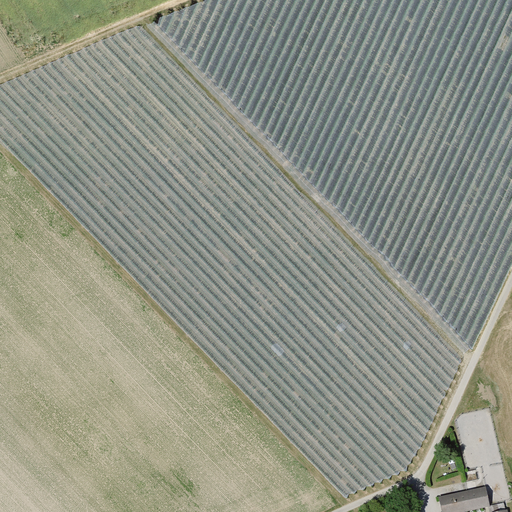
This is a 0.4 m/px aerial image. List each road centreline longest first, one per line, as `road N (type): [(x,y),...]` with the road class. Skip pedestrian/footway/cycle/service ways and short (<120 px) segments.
road 1 (track): [(338,511),(425,467),(511,279)]
road 2 (track): [(176,0),(0,75)]
